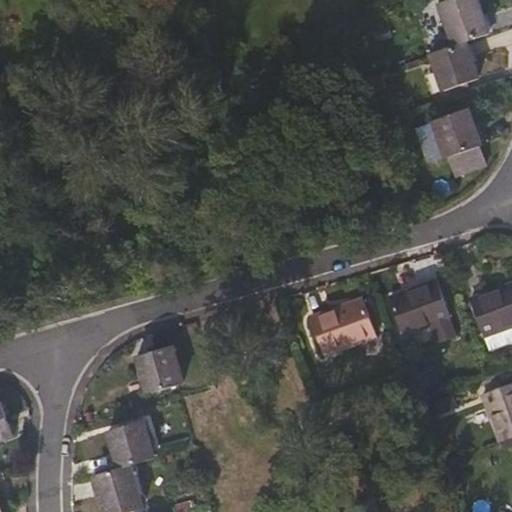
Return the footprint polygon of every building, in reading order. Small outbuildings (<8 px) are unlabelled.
[(488,35),(475,0),(453,0),(439,5),(453,47),(465,43),(488,35)] [(477,79),(465,43),(453,47),(430,56),(444,92),(477,79)] [(480,148),(467,110),(432,122),(446,160),(480,148)] [(450,317),(437,281),(390,298),(402,334),(432,323),(438,342),(455,336),(449,317),(450,317)] [(511,343),(511,285),(470,302),(483,338),(484,337),(490,352),(511,343)] [(376,337),(363,301),(311,320),(323,356),(376,337)] [(183,384),(172,347),(138,357),(148,393),(183,384)] [(511,438),(511,385),(482,396),(499,443),(511,438)] [(0,440),(12,436),(1,402),(0,402),(0,440)] [(154,459),(144,422),(108,431),(119,469),(130,466),(154,459)] [(109,453),(86,461),(91,475),(114,467),(109,453)] [(135,511),(143,510),(130,466),(119,469),(94,476),(96,478),(105,511),(135,511)]
